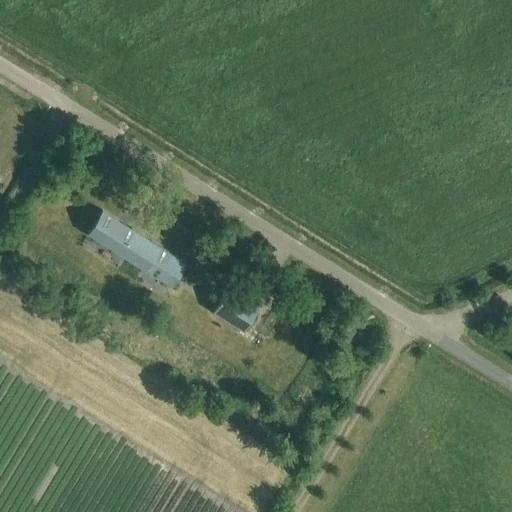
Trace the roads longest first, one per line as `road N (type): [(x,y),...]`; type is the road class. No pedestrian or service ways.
road 1 (unclassified): [(511,384),(0,64)]
road 2 (track): [(408,321),(291,511)]
road 3 (track): [(72,109),(0,225)]
